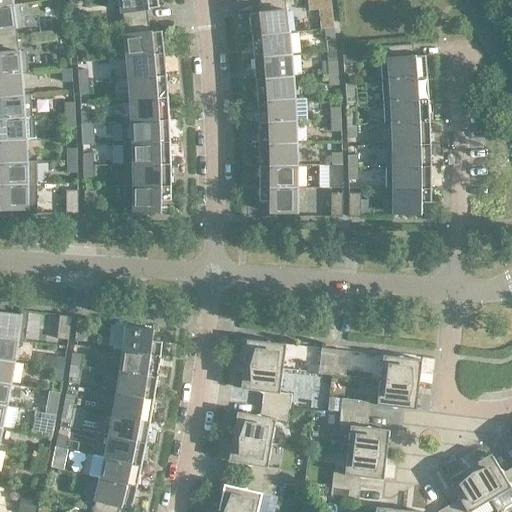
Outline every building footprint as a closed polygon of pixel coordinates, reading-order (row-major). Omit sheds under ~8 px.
[(159,7),(157,0),(120,0),(123,23),(148,20),(147,8),(159,7)] [(288,32),(284,0),(268,0),(259,1),(261,13),(249,14),(251,36),(288,32)] [(20,3),(13,4),(0,6),(0,40),(17,39),(15,26),(23,25),(20,3)] [(331,6),(322,8),(323,21),(333,20),(331,6)] [(86,23),(84,12),(73,13),(74,25),(86,23)] [(150,32),(148,20),(123,23),(127,56),(164,53),(162,30),(150,32)] [(335,40),(334,28),(325,28),(326,41),(335,40)] [(85,30),(73,31),(74,43),(86,42),(85,30)] [(291,54),(288,32),(251,36),(253,58),(291,54)] [(18,51),(17,39),(0,40),(0,75),(21,73),(29,72),(27,52),(24,50),(18,51)] [(413,56),(412,43),(387,46),(388,58),(381,58),(382,81),(427,77),(425,55),(413,56)] [(359,48),(343,50),(343,63),(359,62),(359,48)] [(166,75),(164,53),(127,56),(129,78),(166,75)] [(292,76),(291,54),(253,58),(255,79),(292,76)] [(338,73),(337,61),(328,61),(328,73),(338,73)] [(73,81),(71,68),(62,69),(63,82),(73,81)] [(87,69),(77,70),(78,82),(88,81),(87,69)] [(0,96),(23,95),(21,73),(0,75),(0,96)] [(339,85),(338,73),(328,73),(329,85),(339,85)] [(168,97),(166,75),(129,78),(131,99),(168,97)] [(294,98),(292,76),(255,79),(257,101),(294,98)] [(429,99),(427,77),(382,81),(384,102),(429,99)] [(89,94),(88,81),(78,82),(79,94),(89,94)] [(345,84),(345,96),(355,96),(354,83),(345,84)] [(31,95),(23,95),(0,96),(0,118),(32,117),(31,95)] [(169,119),(168,97),(131,99),(132,121),(169,119)] [(305,98),(294,98),(257,101),(258,122),(295,121),(307,120),(305,98)] [(430,122),(429,99),(384,102),(385,123),(393,123),(430,122)] [(75,114),(74,102),(65,102),(66,115),(75,114)] [(341,119),(340,107),(331,107),(331,119),(341,119)] [(90,111),(80,111),(81,123),(90,123),(90,111)] [(356,113),(346,113),(347,125),(356,125),(356,113)] [(76,126),(75,114),(66,115),(66,127),(76,126)] [(34,116),(32,117),(0,118),(0,140),(25,139),(35,138),(34,116)] [(170,141),(169,119),(132,121),(133,142),(170,141)] [(341,131),(341,119),(331,119),(332,131),(341,131)] [(296,143),(295,121),(258,122),(259,144),(296,143)] [(431,144),(430,122),(393,123),(393,145),(431,144)] [(91,135),(90,123),(81,123),(82,136),(91,135)] [(357,137),(356,125),(347,125),(347,137),(357,137)] [(0,162),(26,162),(25,139),(0,140),(0,162)] [(171,164),(170,141),(133,142),(123,143),(124,164),(134,164),(171,164)] [(296,165),(296,143),(259,144),(259,165),(296,165)] [(431,166),(431,144),(393,145),(394,166),(431,166)] [(77,160),(77,148),(67,148),(68,160),(77,160)] [(342,164),(342,152),(332,152),(333,165),(342,164)] [(92,153),(83,153),(83,165),(92,165),(92,153)] [(357,155),(348,155),(348,167),(357,167),(357,155)] [(77,172),(77,160),(68,160),(68,172),(77,172)] [(36,162),(26,162),(0,162),(0,184),(37,184),(36,162)] [(171,186),(171,164),(134,164),(134,186),(171,186)] [(333,165),(329,165),(329,187),(342,187),(342,177),(342,164),(333,165)] [(92,177),(92,165),(83,165),(83,177),(92,177)] [(296,187),(296,165),(259,165),(259,187),(296,187)] [(431,188),(431,166),(394,166),(386,166),(386,188),(394,188),(431,188)] [(357,179),(357,167),(348,167),(348,179),(357,179)] [(37,212),(37,184),(0,184),(0,197),(1,198),(1,208),(0,207),(0,209),(27,209),(27,212),(37,212)] [(134,186),(124,186),(124,214),(137,214),(137,211),(164,211),(164,209),(160,209),(160,200),(171,200),(171,186),(134,186)] [(296,187),(259,187),(259,201),(270,201),(270,211),(266,210),(266,212),(296,212),(296,187)] [(431,188),(394,188),(394,213),(424,213),(424,212),(419,212),(420,202),(431,202),(431,188)] [(78,214),(78,190),(66,190),(66,214),(78,214)] [(96,190),(84,190),(84,214),(96,214),(96,190)] [(330,192),(330,216),(342,216),(342,192),(330,192)] [(359,193),(347,193),(347,216),(359,217),(359,193)] [(0,337),(17,339),(20,315),(0,311),(0,337)] [(71,316),(59,315),(57,338),(68,340),(71,316)] [(89,318),(77,316),(74,340),(86,341),(89,318)] [(127,322),(116,321),(112,349),(123,351),(160,355),(162,341),(150,340),(152,330),(156,331),(156,329),(126,326),(127,322)] [(17,339),(0,337),(0,359),(13,361),(17,339)] [(247,339),(244,364),(283,368),(286,344),(247,339)] [(318,373),(331,375),(334,349),(321,347),(318,373)] [(348,351),(334,349),(331,375),(345,376),(348,351)] [(160,355),(123,351),(120,372),(157,377),(160,355)] [(81,354),(72,353),(70,365),(79,366),(81,354)] [(383,355),(380,380),(419,384),(422,359),(383,355)] [(56,356),(54,368),(64,369),(65,357),(56,356)] [(13,361),(0,359),(0,381),(10,383),(13,361)] [(283,368),(244,364),(241,388),(263,391),(262,403),(290,408),(292,394),(280,392),(283,368)] [(79,366),(70,365),(68,377),(77,378),(79,366)] [(64,369),(54,368),(52,380),(62,382),(64,369)] [(157,377),(120,372),(117,393),(154,399),(157,377)] [(419,384),(380,380),(377,405),(416,409),(419,384)] [(10,383),(0,381),(0,404),(6,405),(10,383)] [(75,395),(66,393),(63,405),(72,407),(75,395)] [(154,399),(117,393),(113,415),(150,421),(154,399)] [(340,411),(368,415),(370,401),(342,398),(340,411)] [(48,401),(46,413),(56,415),(58,403),(48,401)] [(290,408),(262,403),(260,415),(237,411),(233,436),(272,443),(276,419),(287,421),(290,408)] [(72,407),(63,405),(61,417),(70,419),(72,407)] [(367,427),(368,415),(340,411),(339,425),(350,426),(347,450),(386,454),(389,429),(367,427)] [(56,415),(46,413),(44,425),(54,427),(56,415)] [(150,421),(113,415),(109,436),(146,443),(150,421)] [(58,434),(56,446),(64,448),(67,436),(58,434)] [(146,443),(109,436),(105,457),(141,464),(146,443)] [(272,443),(233,436),(229,461),(251,465),(249,477),(277,482),(279,468),(267,466),(272,443)] [(37,458),(46,460),(49,448),(40,446),(37,458)] [(64,448),(56,446),(53,458),(62,460),(64,448)] [(361,476),(383,479),(386,454),(347,450),(345,473),(333,472),(331,485),(360,489),(361,476)] [(491,453),(470,466),(490,500),(510,488),(511,490),(511,467),(503,473),(491,453)] [(141,464),(105,457),(93,454),(89,475),(100,478),(137,486),(141,464)] [(448,479),(460,498),(449,504),(453,511),(469,511),(490,500),(470,466),(448,479)] [(277,482),(249,477),(246,488),(224,483),(218,508),(236,511),(257,511),(262,493),(273,496),(277,482)] [(137,486),(100,478),(93,511),(98,511),(117,511),(120,505),(132,508),(137,486)] [(330,499),(358,502),(360,489),(331,485),(330,499)] [(22,494),(17,511),(34,511),(38,498),(22,494)]
